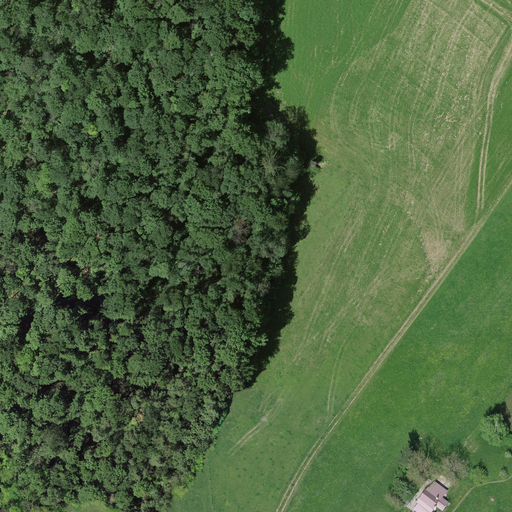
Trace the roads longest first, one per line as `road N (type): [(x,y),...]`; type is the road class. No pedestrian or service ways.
road 1 (track): [(254,0),(244,146),(158,297),(61,511)]
road 2 (track): [(0,422),(79,290),(106,212),(112,0)]
road 3 (track): [(278,511),(411,314)]
